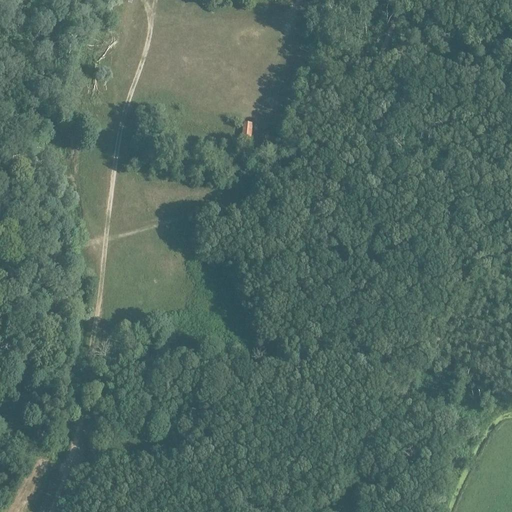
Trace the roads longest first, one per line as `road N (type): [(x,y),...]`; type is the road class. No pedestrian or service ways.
road 1 (track): [(152,511),(250,425),(269,395),(286,289),(402,0)]
road 2 (track): [(151,18),(119,131),(79,423),(49,511)]
road 3 (unknown): [(511,242),(488,265),(323,511)]
